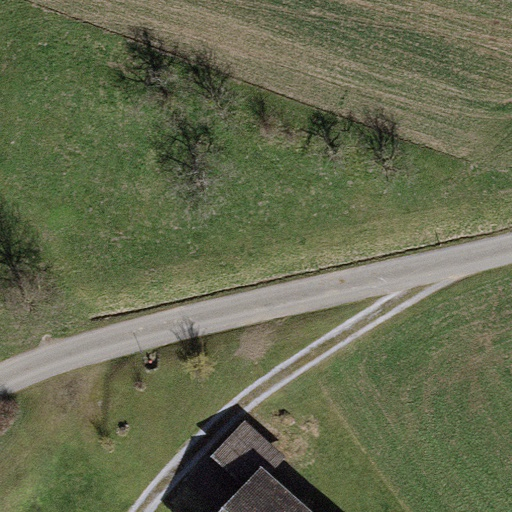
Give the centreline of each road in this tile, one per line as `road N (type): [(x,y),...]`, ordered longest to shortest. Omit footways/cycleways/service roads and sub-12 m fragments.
road 1 (track): [(0,383),(105,345),(463,260)]
road 2 (track): [(144,511),(259,393),(463,260)]
road 3 (track): [(93,349),(0,470)]
